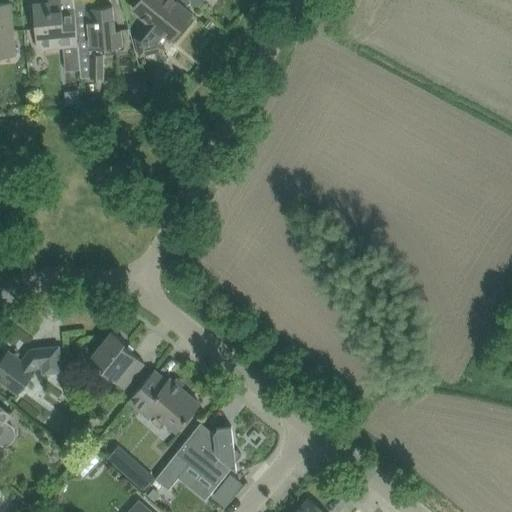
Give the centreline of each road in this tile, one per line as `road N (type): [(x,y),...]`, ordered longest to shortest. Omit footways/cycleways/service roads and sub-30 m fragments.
road 1 (residential): [(147,290),(312,0)]
road 2 (residential): [(316,433),(147,290)]
road 3 (residential): [(0,293),(97,281),(147,290)]
road 4 (residential): [(422,511),(316,433)]
